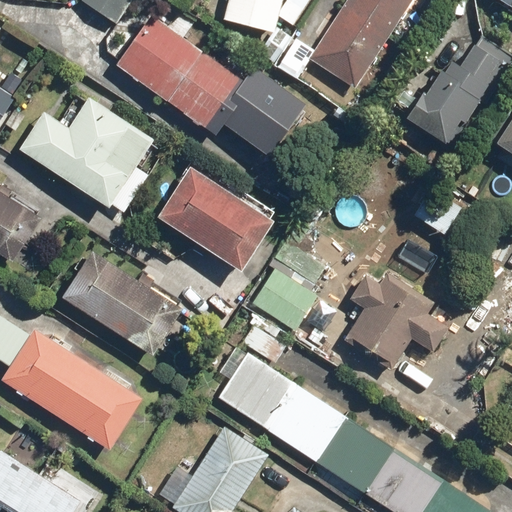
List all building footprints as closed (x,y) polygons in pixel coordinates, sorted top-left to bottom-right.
[(114,22),(129,0),(82,0),(82,1),(114,22)] [(227,0),(223,19),(274,32),(281,0),(227,0)] [(308,0),(288,0),(280,13),(295,22),(308,0)] [(355,86),(411,0),(346,0),(309,56),(355,86)] [(216,135),(251,84),(202,50),(149,14),(114,64),(157,94),(216,135)] [(292,37),(279,27),(261,50),(274,60),(292,37)] [(423,89),(405,117),(446,142),(460,120),(463,122),(497,67),(504,72),(511,59),(511,53),(480,34),(473,45),(471,44),(459,63),(451,58),(429,93),(423,89)] [(296,106),(261,80),(235,115),(271,141),(296,106)] [(0,120),(16,96),(0,85),(0,120)] [(67,127),(46,112),(20,149),(107,208),(131,172),(155,137),(91,93),(67,127)] [(511,104),(490,138),(505,147),(498,158),(511,166),(511,104)] [(242,268),(276,214),(190,160),(156,214),(242,268)] [(0,254),(12,261),(40,215),(0,191),(0,254)] [(444,232),(463,205),(451,197),(439,214),(422,202),(415,211),(444,232)] [(314,283),(326,264),(292,243),(280,261),(314,283)] [(150,354),(181,306),(93,249),(62,296),(150,354)] [(317,293),(273,268),(252,304),(296,330),(317,293)] [(380,281),(366,272),(350,298),(364,306),(343,340),(391,369),(410,338),(432,352),(448,326),(427,313),(435,299),(387,270),(380,281)] [(281,330),(257,314),(251,322),(255,325),(245,340),(277,361),(287,346),(276,338),(281,330)] [(143,397),(34,327),(1,378),(109,449),(143,397)] [(298,382),(248,350),(218,396),(268,429),(298,382)] [(315,461),(345,416),(299,386),(269,431),(315,461)] [(394,447),(349,417),(319,462),(363,492),(394,447)] [(231,511),(267,454),(223,427),(174,506),(184,511),(231,511)] [(421,511),(444,477),(396,446),(366,493),(394,511),(421,511)] [(15,511),(69,511),(78,499),(1,449),(0,450),(0,506),(2,504),(15,511)] [(490,511),(493,509),(447,479),(425,511),(490,511)]
